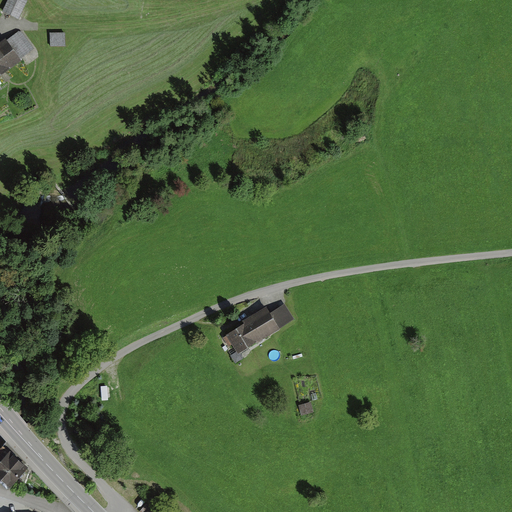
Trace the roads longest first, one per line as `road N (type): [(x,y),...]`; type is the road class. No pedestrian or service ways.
road 1 (unclassified): [(119,511),(71,452),(60,419),(70,394),(116,356),(254,292),(511,253)]
road 2 (primary): [(94,511),(0,410)]
